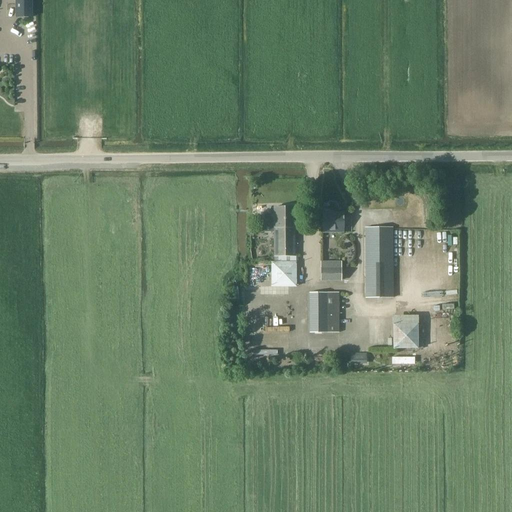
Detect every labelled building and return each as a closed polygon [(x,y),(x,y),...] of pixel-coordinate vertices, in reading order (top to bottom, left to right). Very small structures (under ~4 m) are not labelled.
[(15,0),(16,17),(32,17),(31,0),(15,0)] [(273,256),(296,256),(295,207),(273,208),(273,225),(261,225),(261,232),(273,232),(273,256)] [(323,233),(343,233),(343,213),(333,214),(333,215),(322,215),(323,233)] [(366,298),(392,298),(392,228),(365,228),(366,298)] [(320,261),(321,281),(342,281),(341,261),(320,261)] [(271,262),(271,287),(296,287),(296,262),(271,262)] [(309,333),(338,333),(338,292),(309,293),(309,333)] [(393,348),(417,348),(417,324),(393,324),(393,348)]
